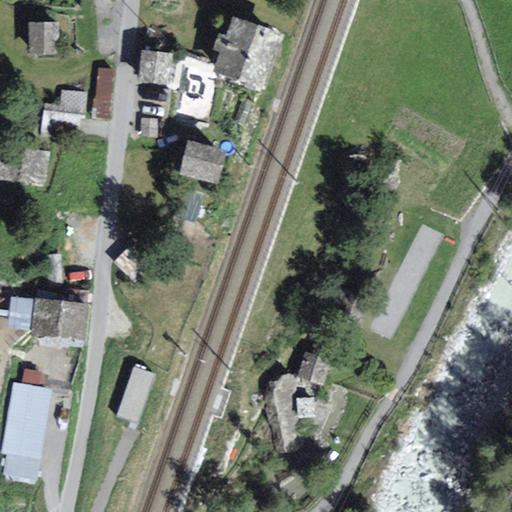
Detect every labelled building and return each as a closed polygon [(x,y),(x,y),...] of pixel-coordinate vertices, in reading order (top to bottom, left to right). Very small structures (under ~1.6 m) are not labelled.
[(281,34),(229,15),(209,70),(260,89),(281,34)] [(50,26),(24,25),(23,57),(49,58),(50,26)] [(168,48),(139,47),(137,80),(166,81),(168,48)] [(114,114),(117,64),(98,63),(96,114),(114,114)] [(48,86),(45,125),(85,129),(89,90),(48,86)] [(220,142),(177,135),(171,165),(215,173),(220,142)] [(48,146),(0,136),(0,171),(42,179),(48,146)] [(212,194),(178,185),(170,215),(205,224),(212,194)] [(87,296),(31,291),(25,352),(80,358),(87,296)] [(346,336),(356,313),(332,303),(322,326),(346,336)] [(327,356),(304,349),(296,373),(319,381),(327,356)] [(155,374),(133,368),(117,414),(138,422),(155,374)] [(275,386),(289,394),(299,376),(285,368),(275,386)] [(50,391),(11,385),(0,458),(0,482),(36,488),(50,391)] [(315,394),(297,398),(300,415),(318,412),(315,394)]
